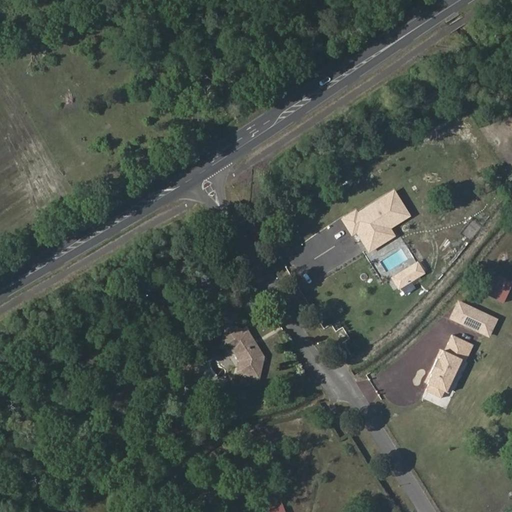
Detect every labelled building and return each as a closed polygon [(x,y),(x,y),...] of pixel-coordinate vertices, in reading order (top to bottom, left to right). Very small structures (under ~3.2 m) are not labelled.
[(360,234),(372,254),(397,238),(392,231),(412,218),(397,194),(361,217),(359,214),(346,223),(355,237),(360,234)] [(505,301),(511,285),(511,279),(498,273),(489,294),(505,301)] [(497,324),(461,306),(452,322),(490,339),(497,324)] [(252,331),(229,326),(223,351),(233,353),(242,365),(240,376),(262,381),(268,357),(252,331)] [(462,361),(470,344),(455,337),(447,354),(444,353),(441,362),(434,376),(429,386),(432,387),(427,396),(443,403),(447,396),(449,397),(465,362),(462,361)] [(468,364),(476,347),(470,344),(462,361),(465,362),(468,364)] [(438,361),(432,375),(434,376),(441,362),(438,361)]
